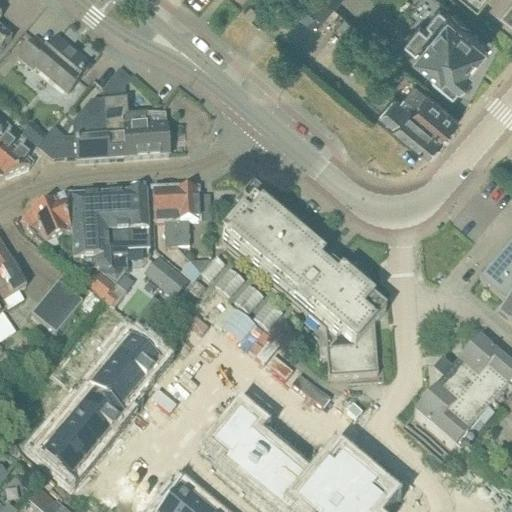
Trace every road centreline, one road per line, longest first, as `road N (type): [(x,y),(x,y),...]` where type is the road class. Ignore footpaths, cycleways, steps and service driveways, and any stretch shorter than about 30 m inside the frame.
road 1 (residential): [(110,511),(238,356),(347,449)]
road 2 (residential): [(0,204),(94,174),(208,164),(248,128)]
road 3 (tertiary): [(398,211),(361,201),(257,116)]
road 4 (residential): [(347,449),(410,380),(406,304)]
road 5 (tertiary): [(398,211),(433,196),(511,104)]
road 6 (residential): [(511,349),(450,303),(406,304)]
